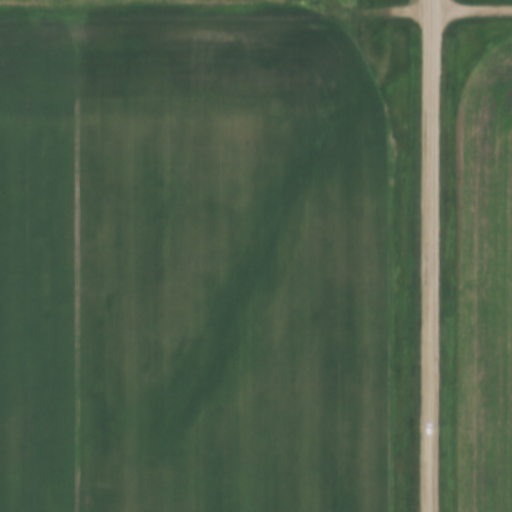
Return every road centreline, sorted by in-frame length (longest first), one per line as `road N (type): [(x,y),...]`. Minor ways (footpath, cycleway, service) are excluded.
road 1 (residential): [(424,511),(429,8)]
road 2 (track): [(0,17),(429,8)]
